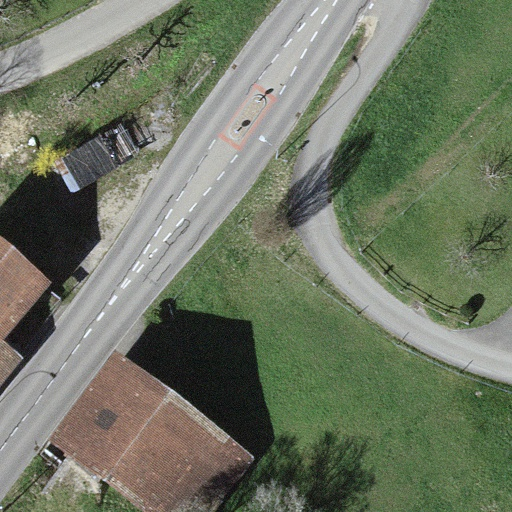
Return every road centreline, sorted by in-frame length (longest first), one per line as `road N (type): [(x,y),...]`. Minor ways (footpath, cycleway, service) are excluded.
road 1 (tertiary): [(330,0),(0,444)]
road 2 (track): [(413,0),(308,162),(314,217),(343,278),(423,339),(511,381)]
road 3 (residential): [(146,0),(0,70)]
